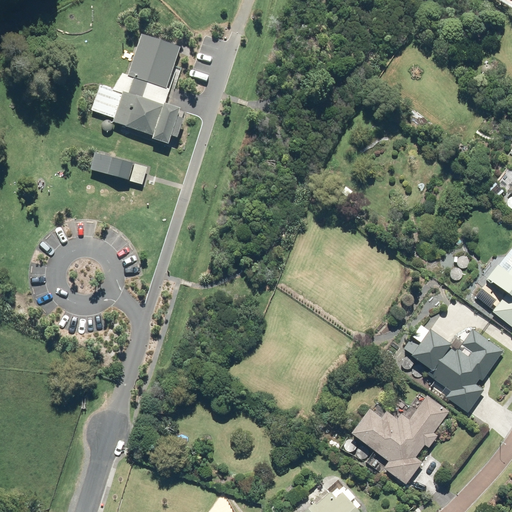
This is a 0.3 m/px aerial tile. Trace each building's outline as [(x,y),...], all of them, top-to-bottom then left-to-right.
[(100,85),(91,110),(114,118),(113,122),(153,135),(152,138),(169,143),(180,107),(165,103),(170,88),(167,88),(181,47),(142,33),(128,74),(122,73),(113,89),(100,85)] [(499,72),(484,62),(466,88),(481,99),(499,72)] [(95,153),(91,169),(129,180),(133,163),(95,153)] [(147,167),(135,164),(130,181),(142,184),(147,167)] [(511,250),(500,266),(499,265),(487,281),(492,284),(494,284),(508,294),(493,313),(511,327),(511,250)] [(471,261),(460,256),(448,278),(459,284),(471,261)] [(453,346),(432,331),(431,333),(422,326),(405,350),(414,356),(413,357),(433,371),(429,376),(452,392),(447,399),(469,414),(485,391),(476,385),(480,380),(483,382),(504,352),(473,330),(462,346),(472,353),(469,358),(458,350),(456,352),(451,349),(453,346)] [(428,396),(410,420),(402,414),(398,420),(388,412),(383,419),(371,410),(353,435),(390,462),(385,469),(407,486),(423,463),(417,459),(426,446),(430,449),(439,437),(435,434),(450,413),(428,396)] [(360,511),(358,508),(361,506),(355,499),(356,498),(349,490),(344,494),(344,493),(337,499),(328,490),(313,503),(315,505),(306,511),(360,511)]
